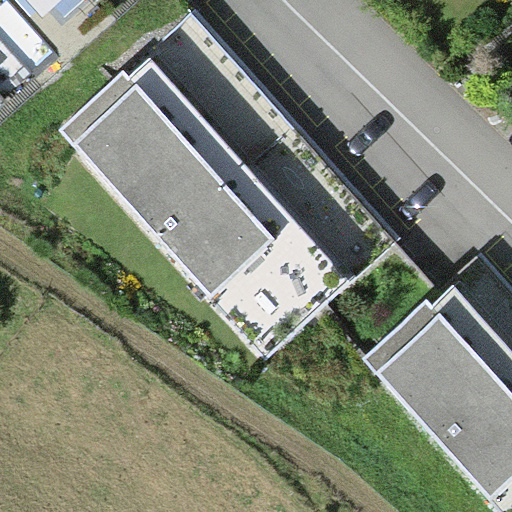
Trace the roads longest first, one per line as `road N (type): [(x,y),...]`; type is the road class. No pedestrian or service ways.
road 1 (track): [(0,251),(329,481),(360,511)]
road 2 (residential): [(511,182),(331,0)]
